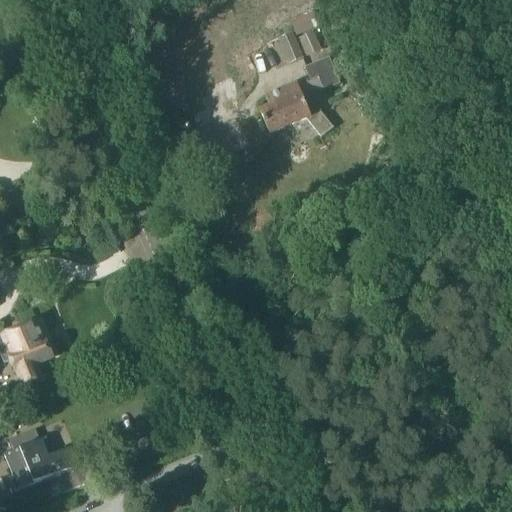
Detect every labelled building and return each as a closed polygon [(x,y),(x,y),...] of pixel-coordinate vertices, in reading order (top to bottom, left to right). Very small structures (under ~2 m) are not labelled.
[(200,25),(167,39),(180,70),(181,71),(223,53),(224,53),(230,51),(220,27),(204,34),(200,25)] [(180,70),(174,73),(188,105),(220,91),(216,82),(233,75),(224,53),(223,53),(181,71),(180,70)] [(340,87),(329,59),(304,70),(310,84),(298,89),(297,86),(266,99),(270,109),(260,114),(270,138),(307,123),(322,142),(333,132),(320,115),(310,119),(301,96),(321,88),(323,94),(340,87)] [(36,367),(53,360),(52,357),(52,355),(49,346),(46,345),(38,326),(5,340),(0,342),(0,352),(1,355),(0,355),(0,395),(24,384),(25,387),(41,379),(36,367)] [(69,449),(48,458),(42,442),(40,443),(14,454),(5,458),(14,479),(9,481),(15,494),(56,476),(77,468),(69,449)] [(77,468),(85,487),(124,470),(116,451),(77,468)]
